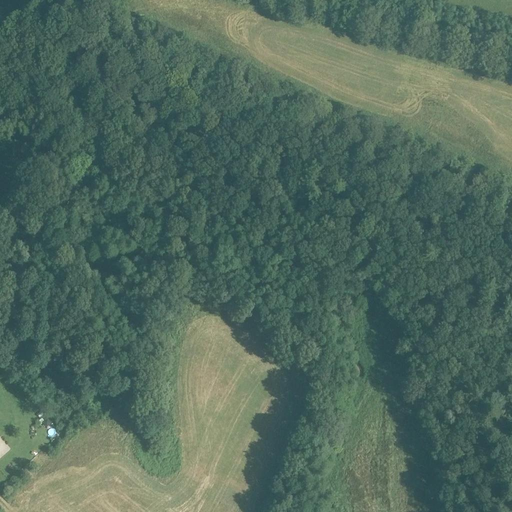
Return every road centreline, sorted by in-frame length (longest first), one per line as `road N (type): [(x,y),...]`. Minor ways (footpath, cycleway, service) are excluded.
road 1 (track): [(511,202),(53,0)]
road 2 (track): [(43,9),(37,15),(88,146),(78,187),(29,266),(12,347),(0,364)]
